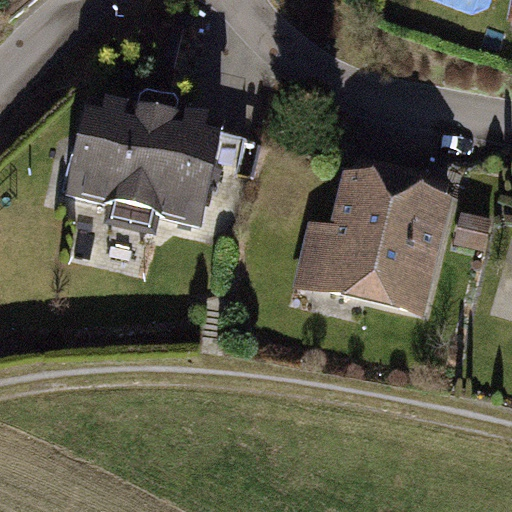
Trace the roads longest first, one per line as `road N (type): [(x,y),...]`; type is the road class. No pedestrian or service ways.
road 1 (track): [(0,402),(70,387),(236,385),(511,439)]
road 2 (residential): [(239,0),(327,89),(511,127)]
road 3 (tertiary): [(101,0),(0,93)]
